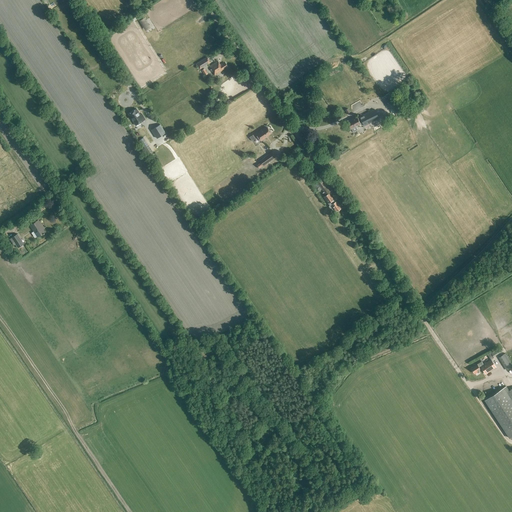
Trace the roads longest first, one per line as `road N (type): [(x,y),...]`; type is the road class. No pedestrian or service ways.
road 1 (unclassified): [(417,309),(203,0)]
road 2 (track): [(0,318),(129,511)]
